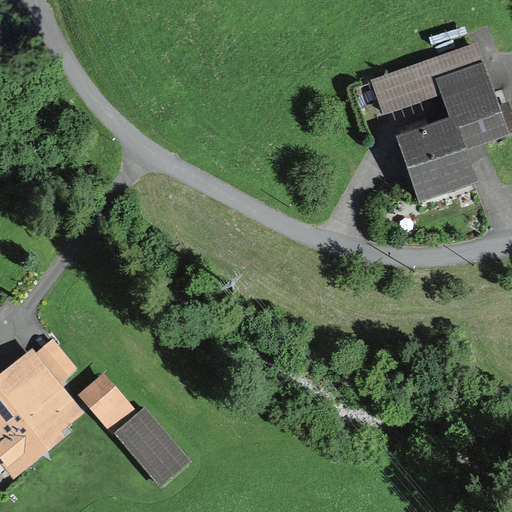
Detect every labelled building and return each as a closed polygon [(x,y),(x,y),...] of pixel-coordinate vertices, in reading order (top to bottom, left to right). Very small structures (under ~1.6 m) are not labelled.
[(475,45),(369,82),(381,118),(441,98),(450,122),(394,141),(417,206),(478,185),(467,152),(508,138),(506,135),(511,133),(511,114),(508,103),(497,107),(475,45)] [(73,363),(56,342),(38,357),(55,378),(73,363)] [(74,407),(34,360),(0,388),(0,457),(6,464),(74,407)] [(114,431),(133,414),(102,379),(82,396),(114,431)] [(189,461),(144,412),(118,435),(162,485),(189,461)]
